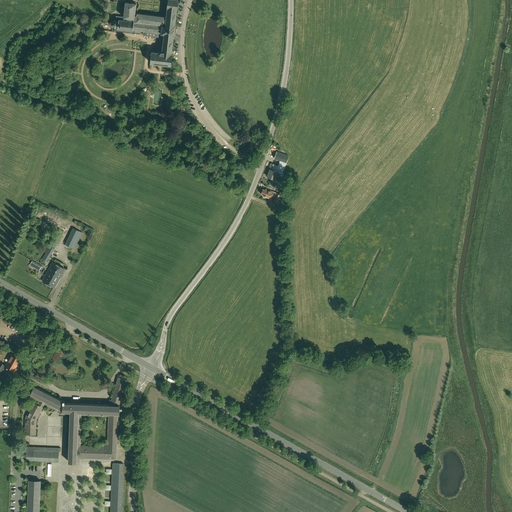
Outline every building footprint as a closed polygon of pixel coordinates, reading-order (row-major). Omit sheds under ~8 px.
[(115,21),(114,21),(113,21),(112,22),(111,24),(112,25),(113,26),(114,26),(114,30),(128,32),(128,33),(132,34),(132,33),(134,33),(135,30),(143,31),(143,35),(158,37),(159,33),(161,33),(164,34),(162,51),(160,52),(152,51),(150,62),(157,63),(164,64),(171,65),(173,54),(171,54),(174,37),(174,33),(175,33),(176,28),(175,28),(175,25),(177,9),(178,0),(168,0),(167,8),(168,8),(167,17),(137,13),(137,14),(135,14),(136,3),(125,2),(124,8),(123,7),(121,9),(121,11),(122,12),(124,13),(123,17),(116,16),(115,21)] [(286,162),(288,156),(281,153),(279,160),(280,160),(277,169),(273,168),(275,164),(271,163),(269,170),(270,171),(267,177),(271,178),(270,182),(269,185),(272,186),(272,187),(277,189),(278,185),(277,185),(279,180),(275,178),(277,172),(282,174),(286,162)] [(273,192),(266,189),(266,190),(263,189),(261,194),(264,195),(263,196),(272,199),(273,200),(273,201),(278,203),(280,198),(279,198),(280,195),(273,192)] [(82,232),(73,228),(65,244),(75,249),(82,232)] [(49,245),(55,248),(62,236),(62,235),(64,232),(60,229),(57,233),(57,232),(49,245)] [(50,246),(42,258),(47,261),(55,248),(50,246)] [(33,261),(30,265),(39,270),(42,266),(33,261)] [(53,262),(43,281),(54,287),(64,268),(53,262)] [(21,359),(12,354),(5,366),(3,364),(0,370),(0,383),(3,385),(10,373),(14,375),(17,368),(16,368),(21,359)] [(34,386),(29,396),(40,401),(38,404),(33,402),(25,417),(25,434),(36,434),(36,420),(45,403),(60,411),(60,414),(70,414),(69,461),(80,462),(80,458),(116,459),(118,413),(120,414),(120,405),(119,405),(126,380),(125,379),(126,376),(120,375),(119,378),(118,377),(110,405),(65,403),(65,401),(64,400),(63,401),(34,386)] [(27,447),(27,449),(26,449),(26,460),(58,461),(59,451),(61,451),(61,448),(27,447)] [(121,511),(123,464),(113,463),(110,511),(121,511)] [(38,511),(40,486),(40,480),(29,480),(27,511),(38,511)]
